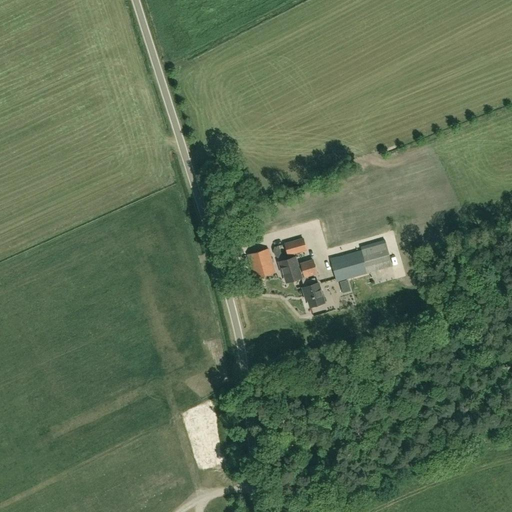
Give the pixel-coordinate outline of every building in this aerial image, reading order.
[(378,184),(381,193),(388,191),(385,182),(378,184)] [(329,198),(276,209),(279,228),(333,218),(329,198)] [(417,232),(411,209),(323,234),(337,282),(392,266),(385,241),(395,238),(417,232)] [(304,239),(285,245),(288,255),(307,250),(304,239)] [(396,244),(397,260),(421,258),(420,242),(396,244)] [(255,279),(275,273),(269,249),(248,255),(255,279)] [(302,278),(298,265),(296,257),(280,262),(282,269),(283,268),(287,282),(302,278)] [(302,278),(308,276),(318,273),(314,260),(298,265),(302,278)] [(302,278),(302,280),(305,287),(303,288),(306,296),(307,296),(311,307),(325,303),(319,283),(316,284),(315,278),(309,280),(308,276),(302,278)] [(349,281),(342,283),(345,290),(351,288),(349,281)]
